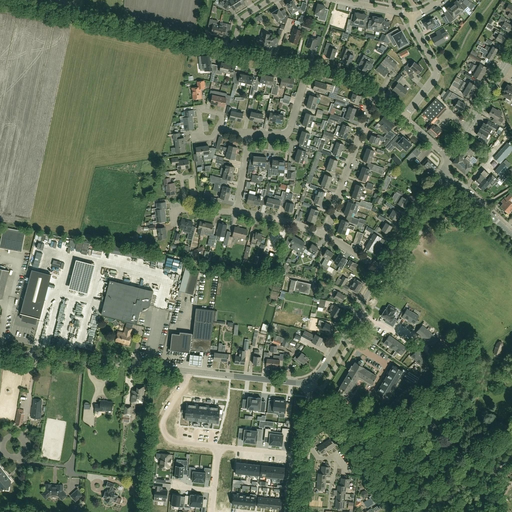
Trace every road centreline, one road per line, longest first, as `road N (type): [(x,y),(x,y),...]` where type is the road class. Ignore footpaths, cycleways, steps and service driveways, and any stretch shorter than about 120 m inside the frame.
road 1 (unclassified): [(234,50),(7,0)]
road 2 (tertiary): [(187,371),(0,351)]
road 3 (residential): [(325,235),(374,94)]
road 4 (tertiary): [(308,381),(384,270)]
road 5 (residential): [(395,333),(366,318),(321,390),(309,384)]
road 6 (residential): [(218,446),(177,442),(162,429),(187,371)]
road 7 (tertiary): [(449,159),(511,52)]
road 8 (tertiary): [(308,381),(187,371)]
road 9 (residential): [(411,16),(437,73),(403,119)]
